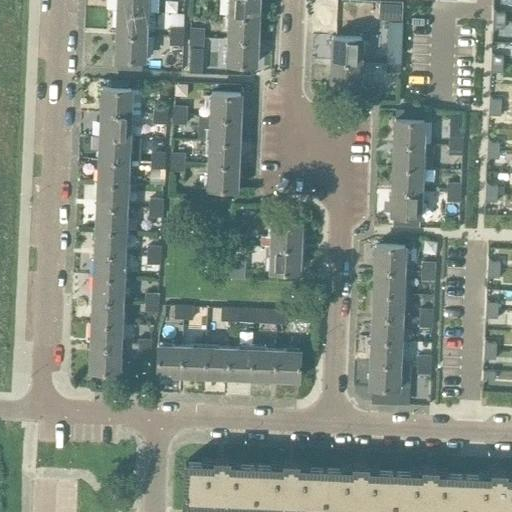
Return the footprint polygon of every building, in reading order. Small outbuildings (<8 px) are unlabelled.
[(118,0),(118,10),(146,12),(146,0),(118,0)] [(230,0),(230,15),(258,16),(258,0),(230,0)] [(145,35),(146,12),(118,10),(117,34),(145,35)] [(493,12),(493,19),(504,20),(504,18),(505,12),(493,12)] [(230,15),(228,38),(257,39),(258,16),(230,15)] [(493,19),(492,27),(504,28),(504,22),(504,20),(493,19)] [(184,27),(170,26),(169,36),(183,36),(184,27)] [(205,28),(190,27),(190,36),(205,37),(205,28)] [(117,34),(116,57),(144,58),(145,35),(117,34)] [(183,46),(183,36),(169,36),(169,45),(183,46)] [(205,46),(205,37),(190,36),(189,45),(205,46)] [(360,62),(361,37),(333,36),(332,61),(360,62)] [(257,39),(228,38),(227,62),(256,64),(257,39)] [(400,54),(385,53),(385,63),(400,64),(400,54)] [(491,55),(491,63),(502,63),(503,55),(491,55)] [(360,62),(332,61),(331,85),(359,86),(360,62)] [(385,72),(399,73),(400,64),(385,63),(385,72)] [(492,63),(492,71),(504,72),(504,64),(492,63)] [(102,112),(130,113),(131,89),(103,87),(102,112)] [(211,115),(239,117),(240,93),(212,91),(211,115)] [(489,98),(488,106),(500,107),(501,98),(489,98)] [(152,114),(167,115),(167,105),(153,104),(152,114)] [(188,106),(174,105),(173,114),(188,115),(188,106)] [(488,106),(488,114),(500,114),(500,107),(488,106)] [(129,136),(130,113),(102,112),(101,135),(129,136)] [(167,115),(152,114),(152,123),(167,124),(167,115)] [(173,123),(188,124),(188,115),(173,114),(173,123)] [(211,115),(210,140),(238,141),(239,117),(211,115)] [(423,119),(395,118),(394,142),(422,144),(423,119)] [(128,160),(129,136),(101,135),(100,159),(128,160)] [(463,136),(449,136),(448,145),(463,145),(463,136)] [(210,140),(209,164),(237,165),(238,141),(210,140)] [(487,141),(487,149),(499,150),(499,141),(487,141)] [(421,168),(422,144),(394,142),(393,166),(421,168)] [(448,154),(463,155),(463,145),(448,145),(448,154)] [(487,149),(486,157),(498,158),(499,150),(487,149)] [(150,161),(165,162),(165,151),(151,151),(150,161)] [(172,152),(171,161),(186,162),(186,152),(172,152)] [(126,183),(128,160),(100,159),(99,182),(126,183)] [(165,162),(150,161),(150,170),(164,170),(165,162)] [(171,170),(185,171),(186,162),(171,161),(171,170)] [(209,164),(208,187),(236,188),(237,165),(209,164)] [(421,192),(421,168),(393,166),(392,191),(421,192)] [(125,206),(126,183),(99,182),(97,205),(125,206)] [(461,183),(447,182),(446,193),(460,194),(461,183)] [(485,184),(485,192),(497,193),(497,185),(485,184)] [(392,191),(391,213),(420,214),(421,192),(392,191)] [(485,192),(484,200),(496,201),(497,193),(485,192)] [(446,201),(460,202),(460,194),(446,193),(446,201)] [(149,207),(163,208),(163,198),(149,198),(149,207)] [(124,230),(125,206),(97,205),(96,228),(124,230)] [(163,208),(149,207),(148,216),(163,217),(163,208)] [(271,245),(300,247),(301,222),(272,221),(272,236),(261,235),(260,244),(271,245)] [(123,253),(124,230),(96,228),(95,252),(123,253)] [(232,243),(244,244),(245,235),(233,234),(232,243)] [(244,244),(232,243),(232,253),(244,253),(244,244)] [(375,268),(403,269),(404,245),(376,244),(375,268)] [(146,255),(161,255),(161,245),(146,245),(146,255)] [(271,245),(270,269),(298,271),(300,247),(271,245)] [(122,276),(123,253),(95,252),(94,275),(122,276)] [(161,255),(146,255),(146,263),(161,264),(161,255)] [(487,260),(487,268),(499,268),(499,260),(487,260)] [(421,270),(435,271),(435,262),(421,261),(421,270)] [(375,268),(374,292),(402,293),(403,269),(375,268)] [(487,268),(487,276),(499,276),(499,268),(487,268)] [(435,271),(421,270),(420,280),(435,280),(435,271)] [(94,275),(93,298),(121,300),(122,276),(94,275)] [(144,301),(159,302),(159,292),(145,292),(144,301)] [(374,292),(373,316),(401,317),(402,293),(374,292)] [(93,298),(92,322),(120,324),(121,300),(93,298)] [(485,300),(485,308),(498,309),(497,301),(485,300)] [(159,302),(144,301),(144,311),(158,311),(159,302)] [(182,318),(183,304),(175,304),(174,318),(182,318)] [(183,304),(182,318),(192,319),(193,305),(183,304)] [(229,321),(230,306),(221,306),(220,320),(229,321)] [(230,306),(229,321),(252,322),(253,308),(230,306)] [(277,323),(278,309),(267,308),(267,322),(277,323)] [(433,319),(433,308),(419,308),(418,318),(433,319)] [(485,308),(485,316),(497,317),(498,309),(485,308)] [(278,309),(277,323),(285,323),(286,309),(278,309)] [(373,316),(372,340),(400,341),(401,317),(373,316)] [(433,319),(418,318),(418,326),(433,327),(433,319)] [(119,347),(120,324),(92,322),(91,346),(119,347)] [(137,338),(136,348),(152,349),(152,338),(137,338)] [(372,340),(371,364),(399,366),(400,341),(372,340)] [(483,341),(483,349),(496,350),(495,342),(483,341)] [(181,345),(158,344),(156,372),(180,373),(181,345)] [(205,346),(181,345),(180,373),(204,374),(205,346)] [(89,369),(116,371),(117,371),(119,347),(91,346),(89,369)] [(228,347),(205,346),(204,374),(227,375),(228,347)] [(252,348),(228,347),(227,375),(250,376),(252,348)] [(152,349),(136,348),(136,357),(151,357),(152,349)] [(276,349),(252,348),(250,376),(275,377),(276,349)] [(276,349),(275,377),(298,378),(299,350),(276,349)] [(483,349),(483,357),(495,357),(496,350),(483,349)] [(416,366),(431,366),(431,355),(416,354),(416,366)] [(399,366),(371,364),(370,386),(398,387),(399,366)] [(483,369),(482,377),(494,378),(495,370),(483,369)] [(184,499),(254,502),(255,464),(226,463),(227,457),(214,457),(214,462),(186,461),(184,499)] [(254,502),(323,506),(325,467),(295,466),(295,461),(284,460),(283,465),(255,464),(254,502)] [(323,506),(355,507),(392,509),(394,470),(365,469),(365,464),(354,463),(354,469),(325,467),(323,506)] [(392,509),(459,511),(461,511),(464,474),(435,472),(435,467),(423,467),(423,472),(394,470),(392,509)] [(461,511),(511,511),(511,475),(504,475),(505,470),(496,470),(492,470),(492,475),(464,474),(461,511)]
